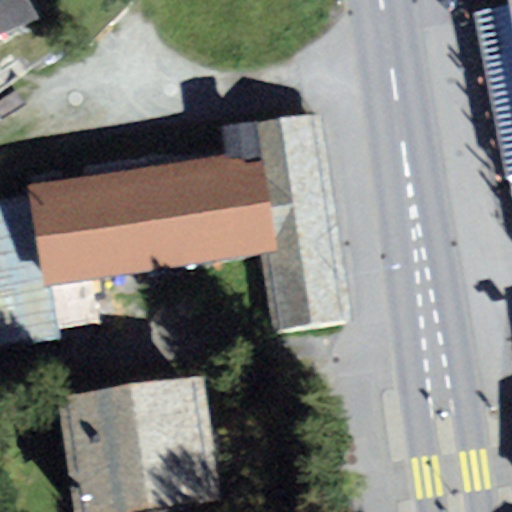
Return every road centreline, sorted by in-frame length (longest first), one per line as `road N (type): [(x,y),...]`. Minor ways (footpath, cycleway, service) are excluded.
road 1 (primary): [(457,511),(385,0)]
road 2 (unknown): [(427,306),(277,346),(0,371)]
road 3 (unknown): [(396,81),(108,102)]
